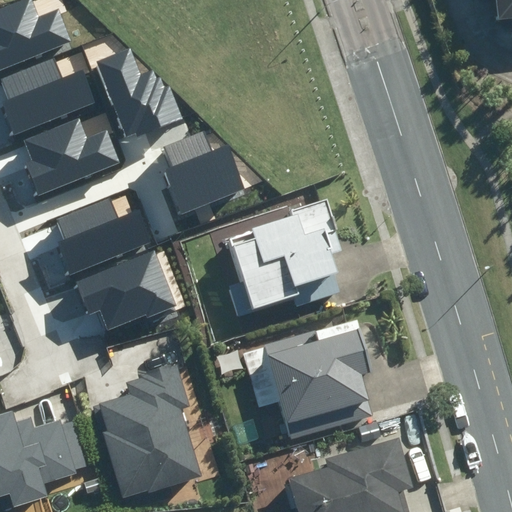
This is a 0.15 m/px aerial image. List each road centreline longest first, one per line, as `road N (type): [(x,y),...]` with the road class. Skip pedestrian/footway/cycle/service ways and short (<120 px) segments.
road 1 (tertiary): [(511,511),(356,0)]
road 2 (residential): [(0,244),(47,373)]
